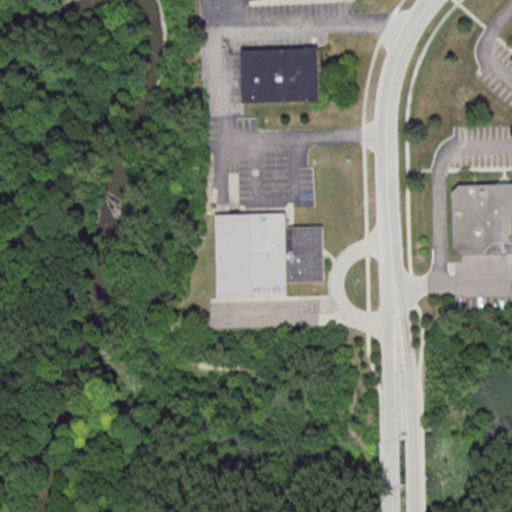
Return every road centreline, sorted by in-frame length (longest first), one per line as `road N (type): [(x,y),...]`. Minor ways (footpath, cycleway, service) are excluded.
road 1 (residential): [(392,300),(384,100),(396,53),(427,0)]
road 2 (residential): [(392,300),(391,438)]
road 3 (residential): [(412,431),(409,362),(392,300)]
